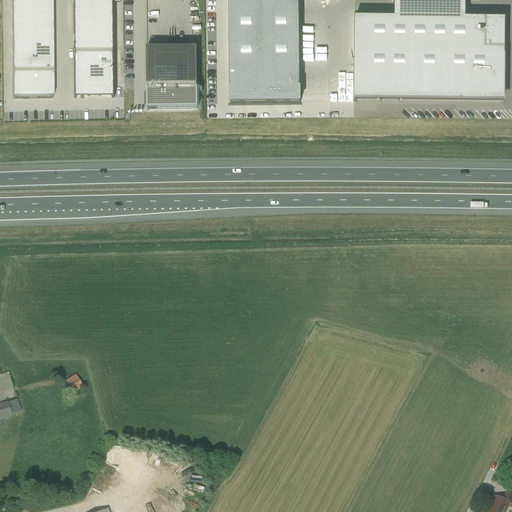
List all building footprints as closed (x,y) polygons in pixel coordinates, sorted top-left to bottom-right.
[(11,0),(12,99),(15,99),(15,94),(50,94),(50,99),(52,99),(52,0),(11,0)] [(72,0),(74,98),(76,98),(76,94),(87,94),(87,97),(89,97),(89,94),(97,94),(97,96),(99,96),(99,94),(110,94),(110,98),(113,98),(112,0),(72,0)] [(228,0),(230,104),(300,104),(298,0),(228,0)] [(355,19),(354,102),(355,102),(355,100),(502,101),(502,92),(505,92),(505,20),(465,20),(395,19),(355,19)] [(146,49),(147,110),(197,110),(197,49),(146,49)] [(67,381),(74,393),(85,386),(78,375),(67,381)] [(0,404),(0,420),(12,417),(11,415),(7,402),(0,404)] [(502,500),(495,497),(493,495),(489,501),(492,503),(488,511),(506,511),(509,506),(511,507),(511,506),(511,494),(506,492),(502,500)]
